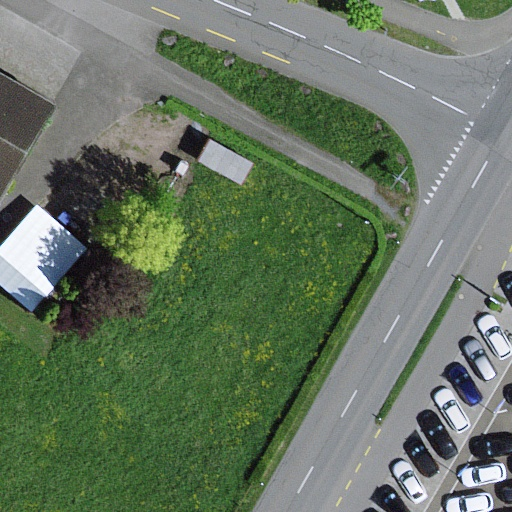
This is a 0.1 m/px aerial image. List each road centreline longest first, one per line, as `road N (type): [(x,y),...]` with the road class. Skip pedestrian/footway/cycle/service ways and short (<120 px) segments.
road 1 (tertiary): [(286,511),(504,132)]
road 2 (tertiary): [(211,0),(504,132)]
